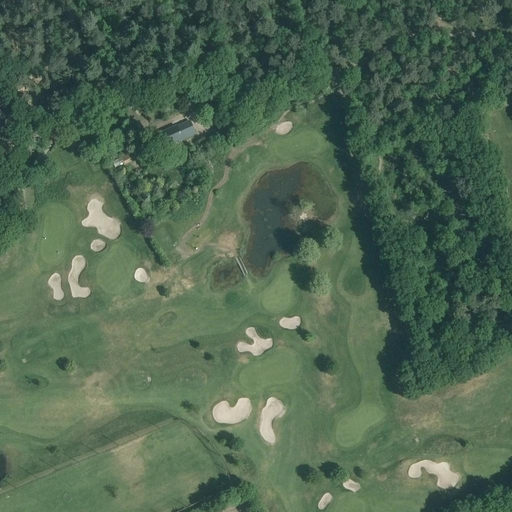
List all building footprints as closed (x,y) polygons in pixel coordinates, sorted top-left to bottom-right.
[(177,85),(167,90),(170,96),(180,91),(177,85)] [(156,102),(153,96),(142,101),(145,107),(156,102)] [(128,97),(119,101),(134,133),(143,129),(128,97)] [(183,140),(195,134),(189,120),(160,134),(166,148),(183,140)] [(141,158),(139,153),(144,150),(141,144),(119,155),(121,159),(117,161),(119,166),(123,164),(124,166),(141,158)]
